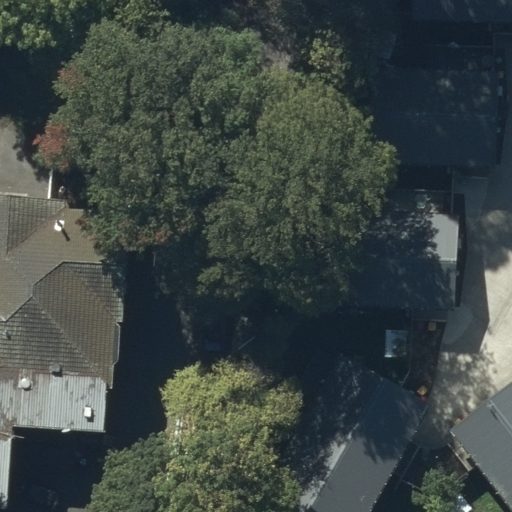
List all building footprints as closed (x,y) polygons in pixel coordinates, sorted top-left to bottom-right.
[(511,0),(402,0),(401,21),(511,25),(511,0)] [(498,75),(365,67),(359,163),(492,171),(498,75)] [(110,427),(121,209),(0,202),(0,493),(2,494),(6,422),(110,427)] [(458,221),(337,214),(332,307),(453,314),(458,221)] [(369,511),(426,406),(335,359),(253,511),(369,511)] [(511,511),(511,381),(449,428),(511,511)]
